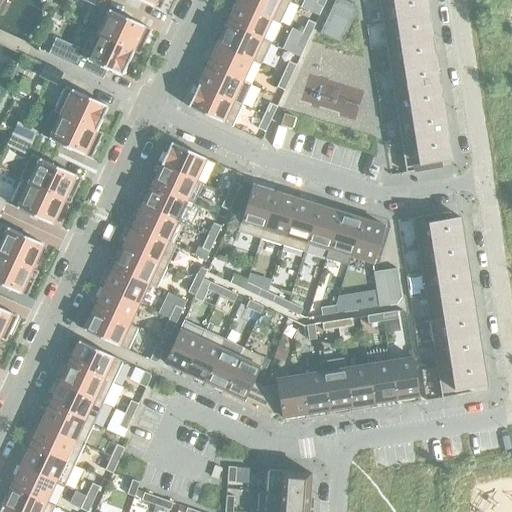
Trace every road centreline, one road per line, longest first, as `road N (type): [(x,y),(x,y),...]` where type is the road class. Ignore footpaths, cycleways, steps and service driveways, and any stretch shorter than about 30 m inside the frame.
road 1 (residential): [(156,112),(0,450)]
road 2 (residential): [(156,112),(255,155),(392,198),(488,183)]
road 3 (residential): [(338,511),(345,444),(511,417)]
road 4 (residential): [(488,183),(458,0)]
road 5 (residential): [(511,326),(488,183)]
road 6 (residential): [(208,0),(156,112)]
